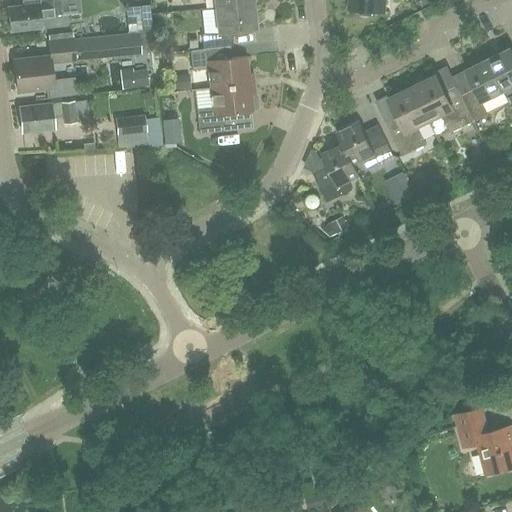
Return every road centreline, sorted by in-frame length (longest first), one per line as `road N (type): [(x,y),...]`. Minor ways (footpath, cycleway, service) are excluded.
road 1 (residential): [(193,356),(461,227)]
road 2 (residential): [(141,271),(268,188),(314,95)]
road 3 (residential): [(0,126),(7,174),(24,206),(141,271)]
road 4 (residential): [(0,450),(193,356)]
road 5 (residential): [(322,75),(356,80),(428,46),(439,25),(492,0)]
